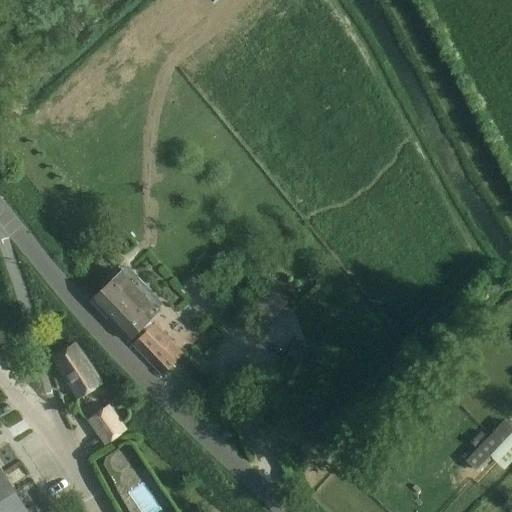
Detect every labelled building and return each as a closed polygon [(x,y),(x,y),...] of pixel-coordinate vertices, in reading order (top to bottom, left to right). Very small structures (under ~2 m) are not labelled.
[(141,327),(143,330),(151,323),(149,321),(159,311),(140,292),(146,286),(138,277),(133,282),(122,271),(91,300),(128,340),(141,327)] [(279,294),(269,284),(242,311),(252,321),(279,294)] [(154,325),(151,323),(143,330),(146,332),(133,345),(162,375),(183,354),(155,324),(154,325)] [(81,397),(101,383),(74,344),(54,358),(81,397)] [(88,420),(105,444),(124,430),(107,406),(88,420)] [(479,473),(492,459),(504,471),(511,462),(511,427),(504,420),(465,461),(479,473)] [(3,473),(0,475),(0,500),(14,491),(3,473)] [(14,491),(0,500),(0,511),(21,511),(26,510),(14,491)]
